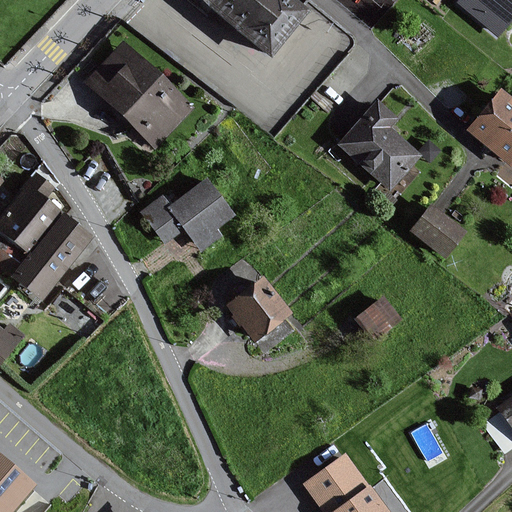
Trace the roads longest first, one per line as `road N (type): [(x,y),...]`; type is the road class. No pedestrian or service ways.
road 1 (residential): [(10,95),(101,226),(230,501)]
road 2 (residential): [(0,387),(120,489),(170,511)]
road 3 (residential): [(102,0),(10,95)]
